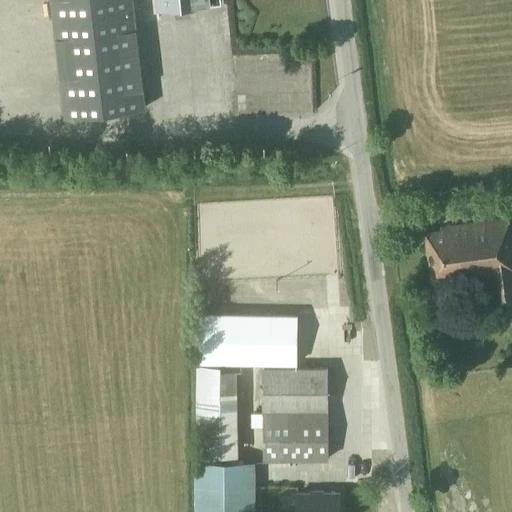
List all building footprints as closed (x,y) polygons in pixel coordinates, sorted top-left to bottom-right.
[(51,0),(65,116),(144,107),(132,0),(51,0)] [(191,15),(190,6),(206,4),(206,0),(156,0),(157,9),(174,7),(175,17),(191,15)] [(511,241),(509,216),(440,225),(440,228),(424,230),(430,281),(457,278),(457,281),(491,277),(494,307),(511,305),(511,241)] [(202,283),(197,296),(213,302),(218,289),(202,283)] [(196,361),(297,363),(297,315),(196,313),(196,361)] [(327,458),(326,367),(263,367),(264,459),(327,458)] [(339,511),(340,488),(294,488),(293,511),(339,511)] [(255,511),(255,503),(198,504),(198,511),(255,511)]
